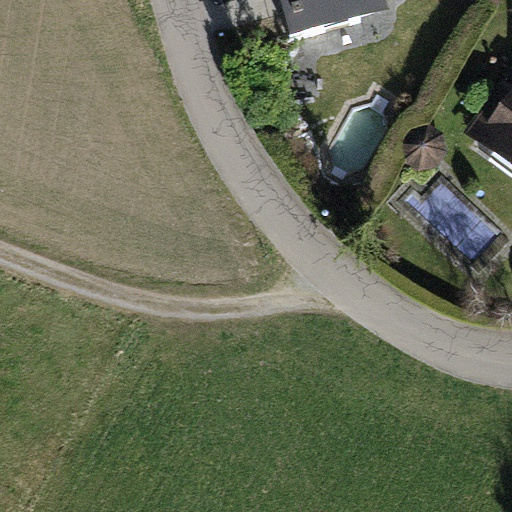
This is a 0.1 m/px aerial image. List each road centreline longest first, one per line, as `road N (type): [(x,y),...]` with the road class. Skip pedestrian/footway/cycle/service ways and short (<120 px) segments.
road 1 (residential): [(511,358),(457,346),(388,311),(276,214),(222,126),(179,0)]
road 2 (track): [(347,283),(263,306),(174,308),(111,295),(0,253)]
